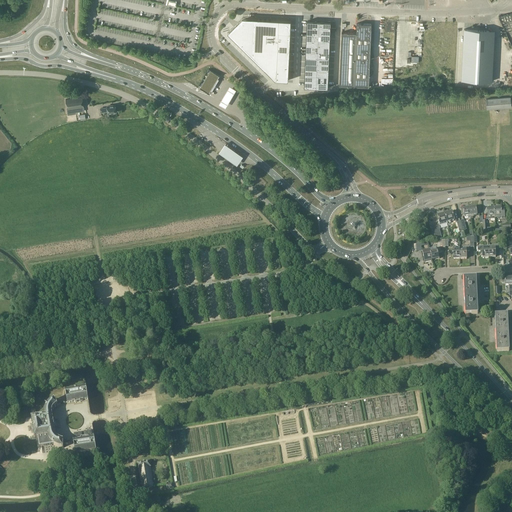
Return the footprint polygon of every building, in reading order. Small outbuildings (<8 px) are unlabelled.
[(236,26),(229,33),(265,68),(264,69),(275,80),(276,80),(276,74),(277,68),(277,62),(277,56),(277,50),(278,44),(278,38),(278,32),(279,26),(279,20),(258,19),(258,20),(243,19),(242,26),(236,26)] [(339,85),(369,87),(371,24),(357,23),(356,33),(342,32),(339,85)] [(464,29),(462,80),(492,81),(494,36),(489,30),(464,29)] [(201,89),(200,88),(210,94),(209,93),(215,84),(219,76),(220,76),(212,71),(201,89)] [(230,85),(219,103),(226,107),(237,89),(230,85)] [(84,109),(82,97),(66,100),(68,112),(84,109)] [(487,109),(511,107),(510,97),(486,99),(487,109)] [(244,155),(226,143),(220,152),(238,164),(244,155)] [(471,216),(470,208),(464,209),(464,208),(460,208),(461,214),(464,214),(464,217),(468,216),(468,219),(471,218),(471,216)] [(495,219),(495,218),(494,208),(487,209),(488,217),(486,217),(486,220),(495,219)] [(494,208),(495,218),(505,218),(504,209),(501,209),(501,208),(497,209),(497,208),(494,208)] [(452,212),(445,214),(447,222),(454,220),(452,212)] [(448,224),(447,222),(445,214),(438,216),(439,221),(438,221),(440,226),(448,224)] [(492,246),(488,246),(489,258),(496,257),(495,250),(498,250),(498,245),(492,245),(492,246)] [(483,258),(489,258),(488,246),(478,247),(478,248),(478,251),(482,251),(483,258)] [(463,250),(460,250),(460,259),(467,259),(466,252),(469,252),(469,247),(463,248),(463,250)] [(429,249),(430,250),(432,259),(432,260),(439,258),(438,254),(441,253),(440,248),(433,250),(433,248),(429,249)] [(423,262),(432,260),(432,259),(430,250),(428,251),(427,250),(425,250),(426,251),(421,252),(423,262)] [(511,295),(511,277),(506,278),(506,277),(502,277),(502,283),(505,283),(505,286),(509,285),(510,296),(511,295)] [(478,314),(476,278),(464,279),(466,315),(478,314)] [(509,351),(507,315),(495,316),(497,352),(509,351)] [(88,400),(86,387),(65,390),(68,403),(88,400)] [(56,407),(57,406),(57,407),(58,406),(57,405),(54,400),(53,401),(52,401),(51,402),(50,403),(49,403),(49,404),(48,405),(48,406),(47,407),(47,408),(46,409),(46,410),(45,411),(45,412),(45,413),(45,414),(45,415),(45,416),(40,417),(39,413),(36,413),(36,410),(32,410),(33,417),(33,418),(33,417),(32,418),(32,419),(33,424),(31,424),(32,428),(33,432),(34,432),(35,437),(35,438),(36,438),(38,437),(39,447),(54,445),(55,446),(57,446),(57,447),(58,447),(60,448),(61,448),(62,448),(63,448),(63,442),(63,441),(62,441),(61,441),(60,440),(59,440),(59,439),(58,439),(58,438),(57,438),(57,437),(56,436),(56,435),(55,433),(55,434),(54,427),(55,427),(54,427),(56,426),(58,426),(57,422),(56,422),(54,422),(53,416),(53,415),(52,415),(52,414),(52,413),(53,412),(53,411),(53,410),(54,409),(54,408),(55,408),(56,407)] [(97,450),(95,437),(74,440),(76,454),(97,450)] [(142,489),(153,487),(150,468),(151,468),(150,462),(137,464),(138,470),(139,470),(142,489)]
